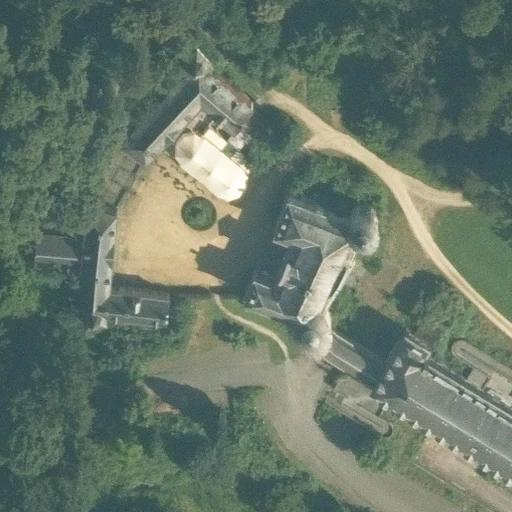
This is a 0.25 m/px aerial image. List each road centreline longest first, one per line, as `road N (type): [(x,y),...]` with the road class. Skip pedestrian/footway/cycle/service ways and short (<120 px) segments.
road 1 (track): [(330,135),(301,148),(203,258),(182,253),(168,234),(175,197),(191,185)]
road 2 (track): [(275,92),(389,173),(459,192),(511,192)]
road 3 (track): [(511,325),(454,275),(389,173)]
road 4 (track): [(275,92),(172,11),(139,0)]
